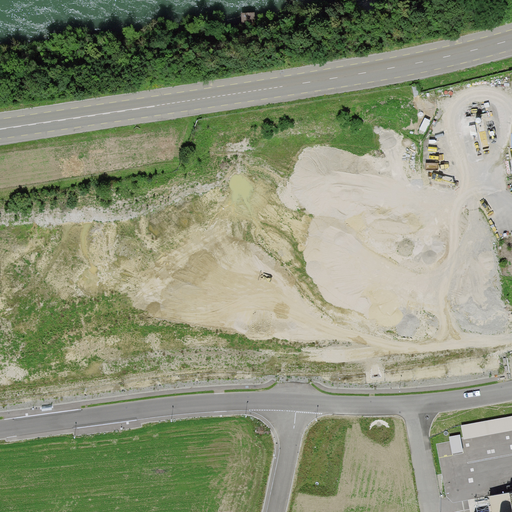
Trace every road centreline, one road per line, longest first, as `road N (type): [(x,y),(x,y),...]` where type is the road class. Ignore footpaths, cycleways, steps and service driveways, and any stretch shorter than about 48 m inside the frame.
road 1 (unclassified): [(296,401),(170,406),(0,429)]
road 2 (track): [(511,343),(349,350)]
